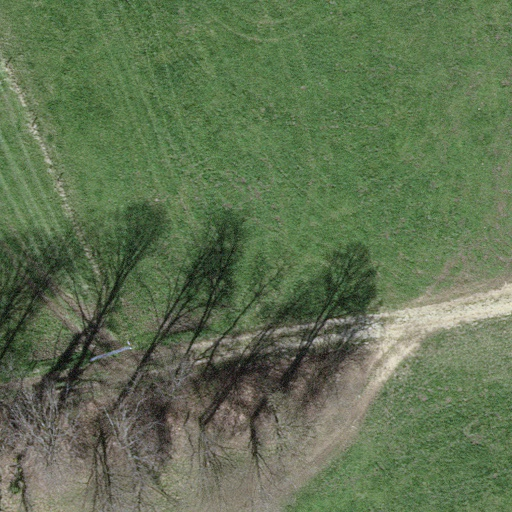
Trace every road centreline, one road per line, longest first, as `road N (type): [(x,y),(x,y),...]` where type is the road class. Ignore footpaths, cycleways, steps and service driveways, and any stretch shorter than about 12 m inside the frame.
road 1 (track): [(0,399),(243,345),(511,303)]
road 2 (track): [(230,511),(277,484),(340,419),(416,320)]
road 3 (track): [(511,188),(426,0)]
